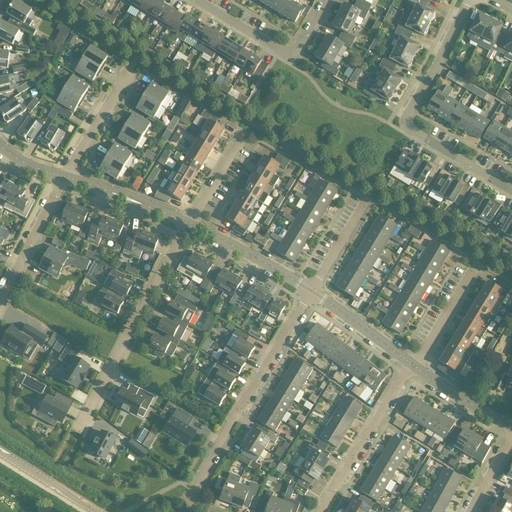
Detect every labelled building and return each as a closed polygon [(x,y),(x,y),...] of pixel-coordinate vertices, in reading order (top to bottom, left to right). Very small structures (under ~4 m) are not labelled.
[(83,0),(80,5),(89,10),(92,5),(83,0)] [(139,12),(146,0),(134,0),(130,6),(139,12)] [(149,17),(158,2),(154,0),(146,0),(139,12),(149,17)] [(272,0),(269,7),(277,13),(284,0),(272,0)] [(289,0),(284,0),(277,13),(286,18),(295,3),(289,0)] [(358,5),(369,11),(371,6),(365,2),(366,0),(359,0),(360,0),(358,5)] [(426,3),(427,4),(419,0),(409,0),(408,2),(413,9),(414,9),(411,16),(429,25),(435,14),(423,8),(426,3)] [(29,27),(32,21),(28,18),(32,11),(15,1),(10,9),(8,9),(7,12),(7,13),(7,14),(12,17),(8,22),(33,37),(37,31),(29,27)] [(158,23),(167,8),(158,2),(149,17),(158,23)] [(295,23),(299,16),(300,17),(305,9),(295,3),(286,18),(295,23)] [(355,10),(344,5),(338,16),(354,24),(358,17),(364,20),(369,11),(358,5),(355,10)] [(306,7),(305,9),(302,14),(306,16),(311,9),(306,7)] [(167,29),(177,13),(167,8),(158,23),(167,29)] [(102,11),(99,16),(108,22),(111,16),(102,11)] [(177,34),(186,19),(177,13),(167,29),(177,34)] [(478,45),(490,20),(478,14),(467,37),(471,39),(470,41),(478,45)] [(344,33),(342,38),(353,44),(356,38),(349,34),(354,24),(338,16),(333,27),(344,33)] [(397,29),(393,27),(410,36),(412,31),(424,36),(429,25),(411,16),(408,23),(401,20),(397,29)] [(184,42),(197,22),(187,17),(186,19),(177,34),(175,37),(184,42)] [(502,38),(497,36),(502,26),(490,20),(478,45),(486,49),(487,47),(496,52),(502,38)] [(0,38),(12,45),(16,46),(15,52),(28,54),(29,48),(18,46),(20,44),(14,41),(19,32),(2,22),(0,25),(0,38)] [(197,22),(184,42),(194,48),(196,44),(206,28),(197,22)] [(60,24),(56,37),(65,40),(70,28),(60,24)] [(391,30),(395,32),(392,38),(398,42),(395,49),(413,58),(419,46),(407,41),(410,36),(393,27),(391,30)] [(196,44),(194,48),(203,54),(215,34),(206,28),(196,44)] [(511,32),(508,41),(502,38),(496,52),(505,57),(504,58),(511,62),(511,32)] [(71,48),(78,37),(72,33),(66,44),(71,48)] [(212,59),(215,55),(224,39),(215,34),(203,54),(212,59)] [(339,43),(328,36),(321,47),(337,56),(343,45),(349,49),(353,44),(342,38),(339,43)] [(224,60),(233,45),(224,39),(215,55),(224,60)] [(56,40),(53,46),(60,50),(64,43),(56,40)] [(233,66),(243,51),(233,45),(224,60),(233,66)] [(83,59),(102,71),(105,66),(103,64),(107,57),(90,47),(83,59)] [(339,66),(333,63),(337,56),(321,47),(315,57),(326,64),(323,69),(336,77),(339,72),(337,70),(339,66)] [(389,60),(384,57),(382,62),(394,69),(396,63),(408,69),(413,58),(395,49),(389,60)] [(243,72),(252,56),(243,51),(233,66),(243,72)] [(0,67),(8,69),(10,54),(0,52),(0,67)] [(250,80),(255,83),(264,70),(258,66),(261,62),(252,56),(243,72),(252,77),(250,80)] [(187,58),(185,61),(182,66),(187,69),(192,61),(187,58)] [(73,66),(74,68),(76,69),(75,72),(92,82),(96,75),(98,76),(102,71),(83,59),(80,63),(78,62),(76,62),(73,66)] [(229,71),(231,66),(221,60),(218,66),(229,71)] [(382,62),(379,67),(384,70),(377,81),(395,91),(401,80),(390,74),(394,69),(382,62)] [(451,70),(461,76),(465,71),(454,64),(451,70)] [(25,65),(12,68),(14,74),(26,71),(25,65)] [(359,77),(362,72),(357,69),(354,73),(359,77)] [(456,84),(459,78),(449,72),(446,78),(456,84)] [(0,95),(12,92),(11,91),(16,90),(19,95),(30,88),(28,84),(27,83),(19,88),(18,86),(15,84),(10,85),(8,77),(0,79),(0,95)] [(64,90),(83,101),(87,96),(84,95),(89,87),(72,77),(64,90)] [(372,85),(368,85),(363,93),(374,100),(378,95),(388,102),(395,91),(377,81),(374,86),(372,85)] [(167,94),(170,89),(163,85),(160,89),(151,84),(147,91),(145,90),(142,95),(161,107),(168,94),(167,94)] [(228,94),(233,87),(230,85),(228,87),(222,84),(219,89),(228,94)] [(438,114),(448,97),(452,90),(446,87),(442,94),(437,91),(427,108),(438,114)] [(83,101),(64,90),(57,102),(74,112),(78,105),(80,106),(83,101)] [(508,96),(500,90),(496,96),(505,102),(508,96)] [(243,104),(247,97),(240,93),(236,100),(243,104)] [(161,107),(142,95),(138,100),(140,102),(136,109),(153,119),(161,107)] [(448,97),(438,114),(448,121),(458,103),(448,97)] [(34,98),(26,109),(31,113),(39,102),(34,98)] [(7,124),(23,113),(15,100),(0,109),(0,113),(3,119),(3,120),(5,123),(6,123),(7,124)] [(448,121),(458,127),(468,110),(458,103),(448,121)] [(57,113),(60,108),(55,105),(48,116),(54,119),(57,113)] [(60,108),(57,113),(68,120),(72,115),(60,108)] [(178,110),(178,111),(176,115),(181,118),(182,117),(185,112),(179,109),(178,110)] [(198,128),(203,131),(218,140),(224,130),(215,125),(219,119),(204,110),(200,117),(203,119),(198,128)] [(458,127),(468,133),(479,116),(468,110),(458,127)] [(123,125),(142,137),(150,124),(133,114),(129,121),(127,120),(123,125)] [(468,133),(479,139),(489,122),(479,116),(468,133)] [(28,143),(29,143),(30,144),(45,123),(39,119),(36,123),(29,118),(17,135),(25,140),(25,142),(28,143)] [(483,138),(493,145),(504,128),(493,121),(483,138)] [(142,137),(123,125),(120,131),(122,132),(118,139),(135,150),(142,137)] [(54,152),(65,135),(51,127),(41,144),(49,149),(49,151),(52,152),(53,152),(54,152)] [(493,145),(504,151),(511,137),(511,132),(504,128),(493,145)] [(166,131),(163,136),(169,139),(170,137),(172,134),(167,131),(166,131)] [(198,140),(213,149),(218,140),(203,131),(198,140)] [(192,148),(208,157),(213,149),(198,140),(192,148)] [(105,156),(124,167),(132,155),(115,144),(110,152),(108,150),(105,156)] [(187,157),(202,166),(208,157),(192,148),(187,157)] [(409,154),(404,151),(394,168),(413,179),(423,163),(416,159),(418,156),(411,151),(409,154)] [(177,163),(182,166),(197,175),(202,166),(187,157),(182,154),(177,163)] [(278,155),(274,162),(264,157),(259,166),(279,179),(279,178),(274,175),(279,166),(285,169),(290,162),(278,155)] [(124,167),(105,156),(102,161),(104,162),(99,169),(117,180),(124,167)] [(423,163),(413,179),(427,188),(439,168),(432,164),(430,167),(423,163)] [(177,174),(192,184),(197,175),(182,166),(177,174)] [(279,179),(259,166),(253,175),(274,187),(279,179)] [(444,198),(454,182),(447,178),(449,174),(442,170),(430,189),(444,198)] [(151,186),(158,175),(152,171),(146,182),(151,186)] [(171,183),(186,192),(192,184),(177,174),(171,183)] [(338,191),(319,180),(320,178),(312,174),(310,177),(313,179),(308,187),(309,188),(331,202),(338,191)] [(253,175),(248,184),(268,196),(274,187),(253,175)] [(392,182),(387,179),(384,184),(389,188),(392,182)] [(5,180),(0,189),(0,200),(5,204),(15,185),(5,180)] [(167,204),(170,196),(181,202),(186,192),(171,183),(168,181),(162,191),(158,188),(154,198),(167,204)] [(454,182),(444,198),(458,207),(470,187),(463,183),(461,186),(454,182)] [(248,184),(243,192),(263,205),(268,196),(248,184)] [(25,197),(24,201),(21,199),(25,190),(15,185),(5,204),(6,204),(4,208),(25,219),(34,201),(25,197)] [(307,201),(325,212),(331,202),(309,188),(304,196),(303,195),(300,199),(306,203),(307,201)] [(475,217),(485,201),(478,196),(480,193),(473,189),(461,208),(475,217)] [(243,192),(237,201),(258,214),(263,205),(243,192)] [(237,201),(232,210),(252,222),(258,214),(237,201)] [(301,211),(319,222),(325,212),(307,201),(306,203),(301,211)] [(485,201),(475,217),(489,225),(501,206),(494,201),(491,205),(485,201)] [(71,225),(78,208),(67,204),(61,221),(71,225)] [(506,235),(511,225),(511,217),(509,215),(511,212),(503,207),(492,227),(506,235)] [(84,239),(89,226),(83,224),(88,212),(78,208),(71,225),(81,229),(79,237),(84,239)] [(232,230),(243,237),(246,231),(247,232),(252,222),(232,210),(226,219),(235,225),(232,230)] [(295,221),(313,232),(319,222),(301,211),(296,219),(290,216),(288,220),(293,223),(295,221)] [(397,226),(379,215),(373,225),(391,236),(392,234),(397,226)] [(449,215),(445,221),(449,224),(453,217),(449,215)] [(99,245),(102,237),(107,238),(113,221),(103,217),(101,223),(94,221),(88,238),(88,241),(99,245)] [(119,252),(124,240),(119,238),(123,225),(113,221),(107,238),(117,242),(114,250),(119,252)] [(288,232),(306,243),(313,232),(295,221),(293,223),(288,232)] [(0,224),(0,244),(1,245),(4,240),(5,241),(7,240),(10,235),(9,233),(1,228),(3,226),(0,224)] [(367,236),(385,247),(390,238),(396,242),(398,238),(392,234),(391,236),(373,225),(367,236)] [(421,233),(410,227),(406,233),(417,239),(421,233)] [(140,259),(142,252),(149,234),(138,230),(134,243),(128,241),(124,253),(140,259)] [(278,237),(275,240),(281,244),(282,242),(300,253),(306,243),(288,232),(283,240),(278,237)] [(401,236),(407,240),(411,235),(404,232),(401,236)] [(159,238),(149,234),(142,252),(152,255),(159,238)] [(248,234),(245,239),(251,243),(253,240),(254,238),(248,234)] [(264,247),(268,241),(257,234),(254,238),(253,240),(264,247)] [(379,257),(380,255),(385,247),(367,236),(361,246),(379,257)] [(63,249),(66,244),(53,239),(51,245),(63,249)] [(450,252),(432,241),(427,250),(421,246),(419,250),(424,253),(425,252),(443,262),(450,252)] [(276,252),(294,263),(300,253),(282,242),(281,244),(276,252)] [(354,256),(372,267),(377,259),(383,262),(385,258),(380,255),(379,257),(361,246),(354,256)] [(57,278),(61,269),(72,266),(75,260),(74,260),(76,256),(71,254),(69,257),(62,253),(59,258),(47,252),(39,269),(57,278)] [(425,252),(424,253),(419,262),(437,273),(443,262),(425,252)] [(194,275),(203,259),(194,254),(189,262),(183,259),(176,271),(192,280),(194,275)] [(366,277),(367,275),(372,267),(354,256),(348,266),(366,277)] [(76,267),(87,271),(90,261),(80,258),(76,267)] [(205,290),(211,279),(206,276),(213,264),(203,259),(194,275),(204,281),(200,288),(205,290)] [(437,273),(419,262),(414,270),(409,267),(406,271),(412,274),(413,272),(431,283),(437,273)] [(342,277),(360,288),(365,279),(371,283),(373,279),(367,275),(366,277),(348,266),(342,277)] [(137,277),(139,271),(127,267),(125,272),(137,277)] [(132,287),(120,281),(123,275),(112,270),(103,286),(115,292),(126,298),(132,287)] [(223,270),(216,282),(211,279),(205,290),(210,293),(214,286),(223,291),(232,275),(223,270)] [(413,272),(412,274),(407,282),(424,293),(431,283),(413,272)] [(234,307),(240,295),(235,292),(242,280),(232,275),(223,291),(233,297),(229,304),(234,307)] [(352,300),(358,303),(360,300),(355,296),(360,288),(342,277),(335,287),(353,298),(352,300)] [(502,304),(508,295),(511,288),(501,281),(497,288),(488,282),(482,292),(502,304)] [(424,293),(407,282),(402,291),(396,287),(394,291),(399,294),(401,292),(418,303),(424,293)] [(98,305),(101,306),(117,315),(123,303),(112,298),(115,292),(103,286),(96,300),(98,305)] [(252,286),(245,298),(240,295),(234,307),(239,309),(243,302),(252,308),(261,291),(252,286)] [(187,300),(190,295),(178,289),(175,294),(187,300)] [(66,296),(71,298),(74,293),(68,290),(66,296)] [(81,305),(85,293),(79,291),(75,303),(81,305)] [(263,323),(267,316),(269,311),(264,309),(271,297),(261,291),(252,308),(262,313),(258,320),(263,323)] [(401,292),(399,294),(394,303),(412,314),(418,303),(401,292)] [(476,301),(497,313),(502,304),(482,292),(476,301)] [(199,300),(190,295),(187,300),(196,306),(199,300)] [(276,299),(269,311),(267,316),(277,321),(286,305),(276,299)] [(471,309),(491,322),(497,313),(476,301),(471,309)] [(171,302),(165,313),(177,319),(182,321),(187,311),(194,314),(197,308),(185,302),(183,308),(171,302)] [(412,314),(394,303),(389,311),(384,308),(381,312),(387,315),(388,313),(406,324),(412,314)] [(466,318),(486,330),(491,322),(471,309),(466,318)] [(381,324),(399,335),(406,324),(388,313),(387,315),(381,324)] [(24,324),(14,318),(5,335),(26,346),(32,335),(35,336),(38,331),(45,335),(49,328),(28,317),(24,324)] [(157,330),(168,335),(180,341),(188,325),(182,321),(177,319),(174,324),(163,318),(157,330)] [(461,327),(481,339),(486,330),(466,318),(461,327)] [(229,324),(226,328),(232,332),(235,327),(229,324)] [(315,348),(327,332),(316,324),(304,340),(315,348)] [(455,336),(475,348),(481,339),(461,327),(455,336)] [(259,340),(262,335),(251,329),(248,334),(259,340)] [(233,349),(227,346),(237,353),(248,359),(254,348),(244,342),(247,336),(236,330),(233,335),(239,339),(233,349)] [(324,355),(336,339),(327,332),(315,348),(324,355)] [(156,350),(154,353),(155,356),(161,359),(163,358),(165,355),(170,357),(172,356),(177,346),(184,349),(186,345),(179,341),(180,341),(168,335),(165,341),(154,335),(148,346),(156,350)] [(450,344),(470,357),(475,348),(455,336),(450,344)] [(61,337),(53,349),(59,353),(67,341),(61,337)] [(207,339),(204,344),(209,347),(212,342),(207,339)] [(334,363),(346,347),(336,339),(324,355),(334,363)] [(471,368),(465,365),(470,357),(450,344),(445,353),(470,369),(471,368)] [(245,364),(234,358),(237,353),(227,346),(217,362),(227,368),(238,375),(245,364)] [(344,370),(356,354),(346,347),(334,363),(344,370)] [(85,374),(89,367),(75,358),(77,355),(66,348),(61,356),(71,362),(61,379),(76,388),(81,381),(82,382),(86,375),(85,374)] [(444,375),(458,383),(463,376),(465,377),(470,369),(445,353),(439,362),(448,368),(444,375)] [(354,378),(366,362),(356,354),(344,370),(341,375),(351,382),(354,378)] [(511,355),(510,359),(511,359),(511,361),(510,360),(508,364),(506,363),(501,374),(495,371),(488,386),(500,391),(505,382),(511,384),(511,381),(511,355)] [(288,370),(305,380),(312,370),(295,359),(288,370)] [(472,364),(476,367),(480,369),(483,364),(479,362),(475,359),(472,364)] [(235,380),(224,374),(227,368),(217,362),(207,378),(218,384),(229,391),(235,380)] [(363,384),(375,368),(366,362),(354,378),(363,384)] [(185,377),(194,383),(200,373),(191,368),(185,377)] [(359,398),(367,387),(374,393),(386,377),(375,368),(363,384),(359,389),(355,395),(359,398)] [(282,380),(299,390),(305,380),(288,370),(282,380)] [(198,394),(203,397),(219,407),(226,396),(215,390),(218,384),(207,378),(203,386),(201,386),(199,390),(200,391),(198,394)] [(276,390),(293,401),(299,390),(282,380),(276,390)] [(35,391),(41,394),(45,386),(39,383),(35,391)] [(359,389),(356,386),(355,387),(351,392),(355,395),(359,389)] [(136,396),(122,389),(115,405),(123,409),(122,410),(128,414),(129,412),(137,416),(141,409),(147,412),(155,397),(139,389),(136,396)] [(270,401),(287,411),(293,401),(276,390),(270,401)] [(326,391),(322,397),(327,400),(330,394),(326,391)] [(65,406),(47,397),(37,416),(55,425),(58,421),(62,423),(68,411),(64,409),(65,406)] [(339,407),(356,418),(362,407),(345,397),(339,407)] [(414,422),(424,404),(414,398),(403,415),(414,422)] [(264,411),(281,421),(287,411),(270,401),(264,411)] [(424,428),(434,411),(424,404),(414,422),(424,428)] [(332,418),(350,428),(356,418),(339,407),(332,418)] [(257,422),(274,432),(281,421),(264,411),(257,422)] [(434,434),(444,417),(434,411),(424,428),(434,434)] [(172,418),(164,432),(187,446),(195,432),(185,426),(189,419),(177,412),(173,418),(172,418)] [(444,440),(455,423),(444,417),(434,434),(444,440)] [(326,428),(343,438),(350,428),(332,418),(326,428)] [(252,429),(252,430),(247,439),(260,447),(264,449),(270,440),(275,443),(278,438),(269,433),(258,426),(255,431),(252,429)] [(320,438),(337,449),(343,438),(326,428),(320,438)] [(142,429),(135,440),(141,444),(149,432),(142,429)] [(458,429),(446,448),(452,451),(455,447),(463,452),(474,435),(465,429),(463,432),(458,429)] [(115,439),(102,432),(98,440),(97,439),(94,444),(96,445),(92,452),(105,459),(115,439)] [(150,434),(142,446),(149,450),(156,438),(150,434)] [(483,440),(474,435),(463,452),(481,464),(490,448),(481,443),(483,440)] [(410,448),(393,437),(386,448),(404,459),(410,448)] [(252,460),(256,463),(259,458),(264,449),(260,447),(247,439),(241,448),(244,449),(241,454),(252,461),(252,460)] [(132,440),(127,447),(143,458),(148,451),(132,440)] [(278,446),(274,454),(282,458),(289,444),(284,441),(281,447),(278,446)] [(306,461),(320,470),(323,472),(329,462),(327,460),(330,455),(311,443),(308,449),(311,451),(306,461)] [(297,451),(296,447),(293,445),(289,451),(295,454),(297,451)] [(404,459),(386,448),(380,459),(397,470),(404,459)] [(237,460),(248,466),(252,461),(241,454),(237,460)] [(511,456),(502,474),(507,477),(511,478),(511,456)] [(397,470),(380,459),(373,470),(390,480),(397,470)] [(292,473),(311,485),(314,480),(317,482),(323,472),(320,470),(306,461),(300,470),(296,468),(292,473)] [(280,464),(275,471),(282,475),(286,468),(280,464)] [(438,480),(456,490),(462,478),(445,469),(438,480)] [(390,480),(373,470),(367,481),(384,491),(390,480)] [(231,504),(238,485),(241,478),(230,473),(227,481),(224,480),(222,481),(219,487),(220,489),(224,490),(220,500),(231,504)] [(432,491),(450,501),(456,490),(438,480),(432,491)] [(384,491),(367,481),(360,492),(377,502),(384,491)] [(304,496),(307,491),(296,484),(293,489),(304,496)] [(238,485),(231,504),(242,509),(243,506),(249,508),(253,496),(248,494),(249,489),(238,485)] [(505,495),(511,499),(511,498),(511,491),(505,488),(502,493),(505,495)] [(267,491),(259,511),(278,511),(282,502),(272,498),(273,494),(267,491)] [(426,502),(444,511),(450,501),(432,491),(426,502)] [(493,509),(498,511),(511,511),(511,498),(511,499),(505,495),(501,501),(499,499),(493,509)] [(369,511),(374,504),(372,503),(360,496),(357,502),(355,500),(349,510),(351,511),(369,511)] [(299,503),(285,497),(283,502),(282,502),(278,511),(296,511),(300,505),(299,503)] [(420,511),(443,511),(444,511),(426,502),(420,511)]
